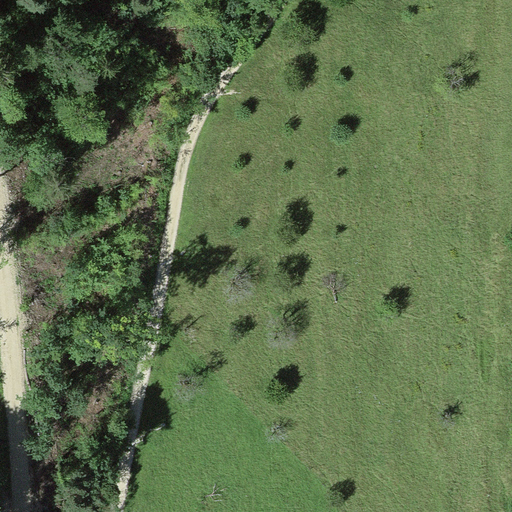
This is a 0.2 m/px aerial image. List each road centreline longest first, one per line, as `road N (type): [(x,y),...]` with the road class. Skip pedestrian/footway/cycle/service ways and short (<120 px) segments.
road 1 (track): [(277,0),(192,133),(117,511)]
road 2 (track): [(0,242),(24,511)]
